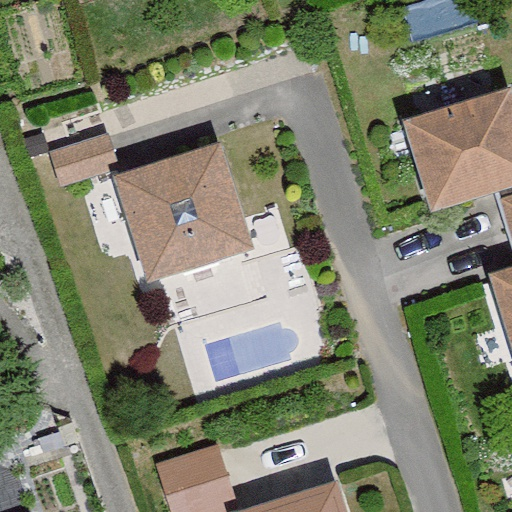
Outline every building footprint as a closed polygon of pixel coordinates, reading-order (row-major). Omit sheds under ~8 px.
[(511,85),(511,84),(402,119),(432,213),(511,187),(511,85)] [(252,249),(218,138),(114,170),(149,281),(252,249)] [(511,265),(495,270),(511,331),(511,265)] [(156,464),(172,511),(215,511),(243,502),(221,441),(156,464)] [(348,511),(338,479),(232,511),(348,511)]
